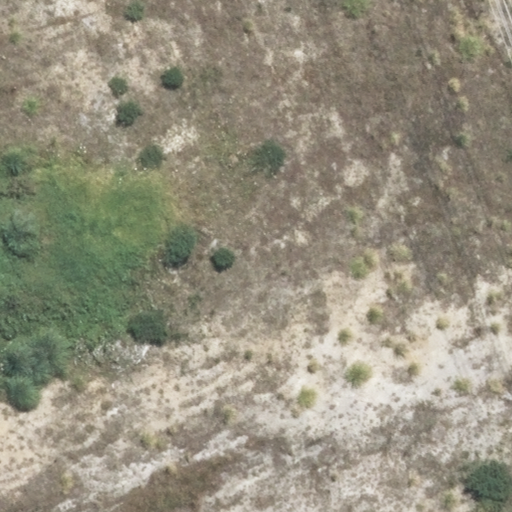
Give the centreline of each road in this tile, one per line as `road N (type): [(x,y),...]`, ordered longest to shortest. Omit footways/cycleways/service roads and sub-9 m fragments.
road 1 (unknown): [(0,482),(511,326)]
road 2 (unknown): [(511,251),(350,0)]
